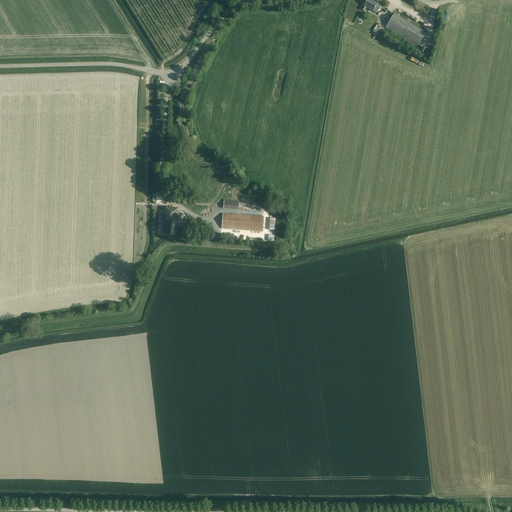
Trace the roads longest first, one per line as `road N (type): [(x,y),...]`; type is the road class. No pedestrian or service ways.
road 1 (track): [(0,331),(134,303),(156,252),(176,242),(276,243),(282,232),(267,205),(229,181)]
road 2 (track): [(165,73),(161,182),(170,198),(216,230),(263,234),(265,217),(229,181)]
road 3 (unclassified): [(0,67),(115,65),(165,73),(180,67),(239,0)]
road 4 (unclassified): [(0,511),(179,511)]
road 5 (track): [(229,181),(200,157),(182,127),(184,88),(203,42)]
